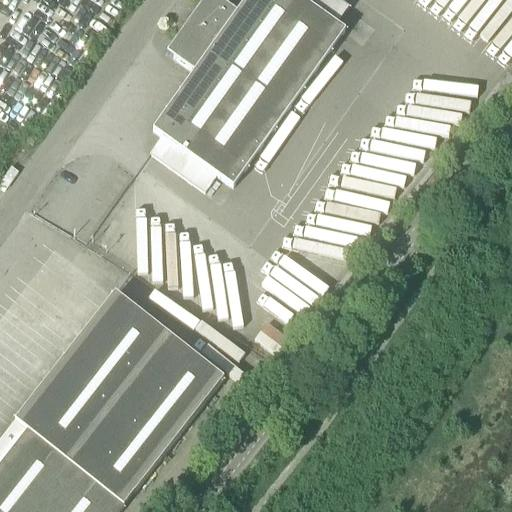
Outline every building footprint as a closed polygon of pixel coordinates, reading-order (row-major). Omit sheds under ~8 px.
[(150,157),(205,196),(217,180),(233,192),(345,36),(336,29),(348,12),(330,0),(227,0),(223,7),(214,0),(206,0),(174,46),(180,51),(173,61),(194,76),(153,134),(162,141),(150,157)] [(0,103),(34,121),(47,97),(12,80),(0,102),(0,103)] [(26,144),(32,149),(37,142),(31,138),(26,144)] [(275,266),(258,287),(307,326),(324,305),(275,266)] [(0,511),(122,511),(223,384),(114,299),(15,426),(18,428),(0,450),(0,511)] [(0,445),(13,433),(0,419),(0,445)]
